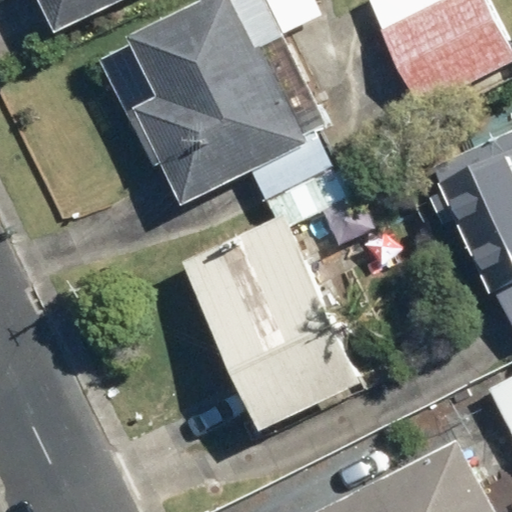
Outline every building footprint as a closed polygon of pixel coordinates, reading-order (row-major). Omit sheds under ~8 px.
[(42,0),(63,38),(132,0),(42,0)] [(213,0),(104,60),(187,210),(254,173),(271,205),(335,169),(318,138),(336,128),(285,35),(327,12),(320,0),(213,0)] [(511,36),(492,0),(371,0),(431,112),(511,69),(511,36)] [(447,228),(462,220),(511,324),(511,136),(442,170),(451,190),(433,198),(447,228)] [(373,387),(287,217),(185,264),(265,437),(373,387)] [(511,379),(493,389),(511,427),(511,379)] [(499,511),(464,440),(316,511),(499,511)]
